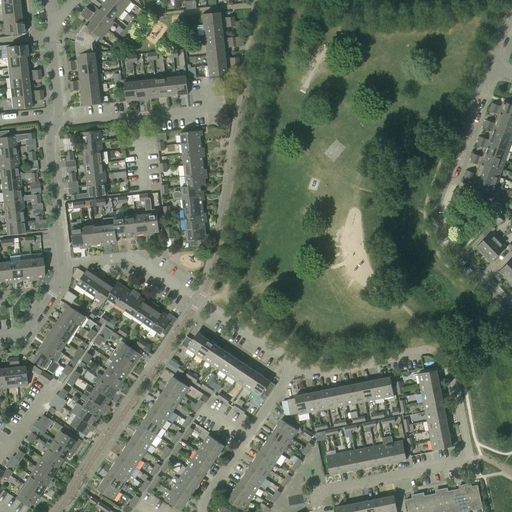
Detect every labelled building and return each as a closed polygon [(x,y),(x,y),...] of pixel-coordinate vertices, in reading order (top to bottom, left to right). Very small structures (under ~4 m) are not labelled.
[(111,0),(105,0),(101,5),(118,18),(124,10),(111,0)] [(111,0),(124,10),(131,1),(129,0),(111,0)] [(22,2),(1,4),(2,14),(23,12),(22,2)] [(87,7),(84,11),(89,16),(92,12),(87,7)] [(98,9),(92,17),(108,31),(115,22),(98,9)] [(23,12),(2,14),(3,25),(24,22),(23,12)] [(223,12),(202,14),(203,25),(224,23),(223,12)] [(92,17),(85,25),(98,36),(101,39),(108,31),(92,17)] [(132,21),(128,27),(133,31),(137,26),(132,21)] [(24,22),(3,25),(4,35),(25,33),(24,22)] [(224,23),(203,25),(204,35),(225,33),(224,23)] [(76,36),(76,38),(92,43),(98,36),(85,25),(76,36)] [(125,30),(118,38),(124,43),(131,34),(125,30)] [(225,33),(204,35),(206,45),(226,43),(230,43),(242,41),(242,37),(226,38),(225,33)] [(76,38),(75,40),(77,55),(93,53),(93,52),(92,43),(76,38)] [(226,43),(206,45),(207,56),(228,53),(226,43)] [(27,45),(6,47),(7,58),(28,56),(27,45)] [(93,53),(77,55),(78,65),(99,62),(97,52),(93,52),(93,53)] [(228,53),(207,56),(208,66),(229,63),(228,53)] [(28,56),(7,58),(8,68),(29,66),(28,56)] [(99,62),(78,65),(79,75),(100,73),(99,62)] [(229,63),(208,66),(209,76),(230,74),(229,63)] [(29,66),(8,68),(9,78),(30,76),(29,66)] [(79,75),(80,85),(101,83),(100,73),(79,75)] [(186,73),(175,74),(178,95),(188,94),(186,73)] [(126,80),(124,80),(126,101),(137,100),(135,79),(134,79),(133,74),(126,75),(126,80)] [(175,74),(165,76),(167,96),(178,95),(175,74)] [(30,76),(9,78),(10,88),(31,86),(30,76)] [(165,76),(155,77),(157,97),(167,96),(165,76)] [(155,77),(145,78),(147,99),(157,97),(155,77)] [(145,78),(135,79),(137,100),(147,99),(145,78)] [(102,93),(101,83),(80,85),(81,95),(102,93)] [(31,86),(10,88),(11,99),(42,95),(42,90),(32,91),(31,86)] [(102,93),(81,95),(82,106),(103,104),(102,93)] [(42,95),(11,99),(13,109),(33,107),(33,101),(43,100),(42,95)] [(501,106),(500,110),(511,114),(511,104),(503,101),(501,106)] [(490,107),(489,111),(498,115),(496,119),(511,124),(511,114),(500,110),(497,109),(490,107)] [(511,124),(496,119),(493,127),(511,133),(511,124)] [(484,124),(483,128),(492,131),(490,136),(511,144),(511,142),(511,133),(493,127),(491,126),(484,124)] [(99,130),(82,132),(83,143),(101,141),(99,130)] [(201,130),(180,133),(181,144),(200,142),(200,135),(202,135),(201,130)] [(165,133),(156,134),(158,147),(164,146),(163,141),(166,141),(165,133)] [(15,136),(0,137),(0,148),(16,147),(15,136)] [(490,136),(487,144),(508,152),(511,144),(490,136)] [(101,141),(83,143),(84,154),(102,152),(101,141)] [(478,141),(476,145),(485,149),(484,153),(505,161),(508,152),(487,144),(484,143),(478,141)] [(200,142),(181,144),(183,155),(204,152),(203,148),(201,148),(200,142)] [(16,147),(0,148),(0,159),(17,158),(16,147)] [(106,152),(84,154),(85,165),(103,163),(107,162),(106,152)] [(204,152),(183,155),(184,165),(203,163),(202,157),(204,157),(204,152)] [(472,158),(478,160),(481,161),(502,169),(505,161),(484,153),(482,157),(473,154),(472,158)] [(17,158),(0,159),(0,165),(1,171),(18,169),(17,158)] [(481,161),(478,170),(499,178),(502,169),(481,161)] [(103,163),(85,165),(87,176),(104,173),(103,163)] [(203,163),(184,165),(185,176),(206,174),(206,169),(204,170),(203,163)] [(18,169),(1,171),(2,181),(20,179),(18,169)] [(478,170),(475,178),(496,186),(499,178),(478,170)] [(104,173),(87,176),(88,186),(106,184),(104,173)] [(206,174),(185,176),(186,187),(200,185),(200,186),(205,185),(205,178),(207,178),(206,174)] [(465,175),(464,179),(473,182),(471,187),(492,195),(496,186),(475,178),(472,177),(465,175)] [(20,179),(2,181),(3,192),(21,190),(20,179)] [(88,186),(89,193),(89,197),(107,195),(106,184),(88,186)] [(174,191),(173,194),(173,197),(174,197),(174,199),(182,198),(204,196),(203,191),(201,192),(200,186),(200,185),(186,187),(181,187),(182,192),(179,193),(179,191),(174,191)] [(21,190),(3,192),(4,203),(22,201),(33,199),(32,195),(22,197),(21,190)] [(144,201),(146,214),(148,236),(153,235),(152,233),(159,232),(156,209),(152,209),(151,199),(148,196),(148,194),(144,194),(144,201)] [(204,196),(182,198),(184,209),(202,207),(202,201),(204,200),(204,196)] [(22,201),(4,203),(5,214),(23,212),(22,201)] [(202,207),(184,209),(185,220),(206,217),(206,213),(203,213),(202,207)] [(23,212),(5,214),(7,224),(24,222),(23,212)] [(146,214),(135,216),(137,235),(144,234),(144,236),(148,236),(146,214)] [(135,216),(124,217),(127,238),(131,238),(131,235),(137,235),(135,216)] [(499,216),(489,226),(493,231),(503,221),(499,216)] [(124,217),(113,218),(114,223),(116,237),(122,236),(122,239),(127,238),(124,217)] [(206,217),(185,220),(186,230),(205,228),(204,222),(207,222),(206,217)] [(24,222),(7,224),(8,235),(26,233),(25,226),(35,225),(35,229),(47,228),(46,220),(43,220),(35,221),(24,222)] [(114,223),(104,225),(106,246),(110,246),(110,243),(117,242),(116,237),(114,223)] [(104,225),(93,226),(95,245),(101,244),(101,247),(106,246),(104,225)] [(93,226),(82,227),(84,248),(89,248),(89,245),(95,245),(93,226)] [(82,227),(71,228),(73,247),(80,246),(80,249),(84,248),(82,227)] [(205,228),(186,230),(187,242),(190,241),(190,246),(207,244),(206,239),(209,239),(208,235),(206,235),(205,228)] [(492,232),(475,248),(483,256),(499,240),(492,232)] [(499,240),(483,256),(491,263),(507,247),(499,240)] [(22,261),(20,261),(22,280),(29,279),(29,281),(33,281),(31,259),(31,255),(21,256),(22,261)] [(42,258),(31,259),(33,281),(38,280),(38,278),(44,277),(42,258)] [(511,259),(499,272),(507,279),(511,274),(511,259)] [(20,261),(10,262),(12,283),(16,283),(16,280),(22,280),(20,261)] [(10,262),(0,262),(0,275),(1,282),(7,281),(7,284),(12,283),(10,262)] [(87,269),(77,284),(86,290),(96,275),(87,269)] [(96,275),(86,290),(95,296),(105,281),(96,275)] [(105,281),(95,296),(104,302),(107,298),(114,287),(105,281)] [(114,287),(107,298),(116,304),(126,289),(117,283),(114,287)] [(126,289),(116,304),(125,310),(137,292),(133,290),(131,292),(126,289)] [(68,291),(63,298),(76,307),(79,301),(75,299),(77,297),(68,291)] [(137,292),(125,310),(134,316),(144,301),(139,297),(141,295),(137,292)] [(144,301),(134,316),(143,322),(155,305),(151,302),(150,304),(144,301)] [(66,310),(63,315),(78,325),(81,327),(87,318),(84,316),(66,304),(63,308),(66,310)] [(155,305),(143,322),(152,328),(162,313),(157,309),(159,307),(155,305)] [(152,328),(147,336),(154,337),(157,332),(161,334),(162,333),(165,335),(170,326),(168,325),(173,317),(169,314),(167,316),(162,313),(152,328)] [(63,315),(57,324),(72,334),(78,325),(63,315)] [(57,324),(51,333),(66,343),(72,334),(57,324)] [(51,333),(45,342),(60,352),(66,343),(51,333)] [(197,333),(186,349),(195,355),(206,339),(197,333)] [(206,339),(195,355),(202,360),(213,344),(206,339)] [(121,341),(115,350),(134,363),(140,354),(121,341)] [(45,342),(39,351),(54,361),(60,352),(45,342)] [(213,344),(202,360),(211,365),(221,349),(213,344)] [(221,349),(211,365),(219,371),(229,355),(221,349)] [(115,350),(109,359),(128,372),(134,363),(115,350)] [(32,355),(29,360),(33,363),(34,361),(53,374),(56,370),(51,366),(54,361),(39,351),(35,357),(32,355)] [(229,355),(219,371),(226,376),(237,360),(229,355)] [(11,368),(5,369),(7,387),(18,386),(15,358),(10,359),(11,368)] [(19,358),(15,358),(18,386),(28,385),(27,367),(20,367),(19,358)] [(113,362),(107,371),(122,381),(128,372),(109,359),(109,360),(113,362)] [(170,360),(168,364),(182,374),(185,370),(170,360)] [(237,360),(226,376),(235,381),(245,365),(237,360)] [(425,372),(417,374),(419,384),(438,380),(436,370),(431,371),(429,360),(423,361),(425,372)] [(245,365),(235,381),(242,387),(253,370),(245,365)] [(35,366),(31,372),(38,376),(38,377),(48,384),(52,378),(35,366)] [(253,370),(242,387),(250,392),(261,376),(253,370)] [(99,374),(97,377),(116,390),(122,381),(107,371),(103,377),(99,374)] [(261,376),(250,392),(264,401),(275,385),(270,382),(261,376)] [(97,377),(94,382),(98,385),(95,389),(110,399),(116,390),(97,377)] [(167,385),(183,396),(187,399),(191,392),(187,389),(188,387),(172,377),(167,385)] [(389,377),(380,379),(383,398),(393,396),(389,377)] [(380,379),(370,381),(374,400),(383,398),(380,379)] [(438,380),(419,384),(421,393),(440,390),(438,380)] [(370,381),(361,383),(365,402),(374,400),(370,381)] [(361,383),(351,385),(355,404),(365,402),(361,383)] [(167,385),(161,393),(177,404),(183,396),(167,385)] [(351,385),(342,387),(346,405),(355,404),(351,385)] [(342,387),(333,389),(336,407),(346,405),(342,387)] [(86,391),(84,395),(106,410),(110,404),(108,403),(110,399),(95,389),(91,394),(86,391)] [(333,389),(323,391),(327,409),(336,407),(333,389)] [(440,390),(421,393),(423,403),(442,399),(440,390)] [(323,391),(314,393),(318,411),(327,409),(323,391)] [(56,394),(52,399),(63,407),(67,402),(64,399),(66,396),(61,392),(58,396),(56,394)] [(161,393),(156,401),(172,412),(177,404),(161,393)] [(314,393),(304,394),(308,413),(318,411),(314,393)] [(295,398),(287,400),(290,416),(298,414),(298,415),(308,413),(304,394),(294,396),(295,398)] [(84,395),(81,398),(87,402),(83,407),(98,417),(100,414),(103,415),(106,410),(84,395)] [(51,407),(48,410),(54,414),(56,410),(59,413),(63,407),(52,399),(48,405),(51,407)] [(442,399),(423,403),(425,412),(444,408),(442,399)] [(156,401),(151,409),(167,420),(172,412),(156,401)] [(83,407),(77,416),(94,428),(98,422),(96,421),(98,417),(83,407)] [(444,408),(425,412),(427,422),(446,418),(444,408)] [(151,409),(146,417),(161,428),(167,420),(151,409)] [(73,413),(67,423),(86,435),(88,431),(91,433),(94,428),(77,416),(73,413)] [(43,415),(39,422),(44,425),(48,419),(43,415)] [(146,417),(140,425),(156,436),(161,428),(146,417)] [(446,418),(427,422),(428,431),(447,427),(446,418)] [(281,420),(276,428),(292,438),(297,430),(281,420)] [(140,425),(135,433),(151,444),(156,436),(140,425)] [(447,427),(428,431),(430,440),(449,436),(447,427)] [(276,428),(271,436),(286,446),(292,438),(276,428)] [(61,431),(55,440),(72,452),(80,440),(66,430),(64,433),(61,431)] [(135,433),(129,441),(145,452),(151,444),(135,433)] [(208,435),(202,444),(218,454),(224,446),(208,435)] [(271,436),(265,444),(281,454),(286,446),(271,436)] [(449,436),(430,440),(432,450),(451,446),(449,436)] [(72,452),(55,440),(51,445),(47,442),(44,446),(49,449),(64,459),(66,456),(68,458),(72,452)] [(129,441),(124,450),(140,460),(145,452),(129,441)] [(402,441),(392,443),(396,462),(406,460),(402,441)] [(392,443),(383,445),(387,463),(396,462),(392,443)] [(202,444),(197,452),(213,462),(218,454),(202,444)] [(265,444),(260,452),(276,462),(281,454),(265,444)] [(383,445),(373,446),(377,465),(387,463),(383,445)] [(373,446),(364,448),(368,467),(377,465),(373,446)] [(340,453),(336,454),(339,473),(349,471),(345,452),(344,448),(339,449),(340,453)] [(364,448),(355,450),(359,469),(368,467),(364,448)] [(49,449),(43,458),(58,468),(64,459),(49,449)] [(124,450),(119,457),(134,468),(140,460),(124,450)] [(355,450),(345,452),(349,471),(359,469),(355,450)] [(197,452),(192,460),(207,470),(213,462),(197,452)] [(260,452),(255,460),(270,470),(276,462),(260,452)] [(336,454),(326,456),(329,475),(339,473),(336,454)] [(119,457),(113,465),(129,476),(134,468),(119,457)] [(43,458),(37,467),(52,477),(58,468),(43,458)] [(192,460),(186,468),(202,478),(207,470),(192,460)] [(255,460),(249,468),(265,479),(270,470),(255,460)] [(113,465),(108,473),(124,484),(129,476),(113,465)] [(37,467),(30,476),(46,486),(52,477),(37,467)] [(186,468),(181,476),(197,486),(202,478),(186,468)] [(249,468),(244,476),(259,487),(265,479),(249,468)] [(108,473),(103,481),(119,492),(124,484),(108,473)] [(30,476),(24,485),(40,495),(46,486),(30,476)] [(181,476),(176,484),(192,494),(197,486),(181,476)] [(244,476),(238,484),(254,495),(259,487),(244,476)] [(150,486),(147,491),(150,493),(153,488),(154,488),(157,483),(154,480),(150,486)] [(103,481),(97,490),(113,500),(119,492),(103,481)] [(176,484),(170,492),(186,502),(192,494),(176,484)] [(238,484),(233,492),(249,503),(254,495),(238,484)] [(469,484),(465,485),(470,510),(481,508),(482,511),(483,511),(478,485),(469,487),(469,484)] [(24,485),(16,499),(30,508),(33,504),(34,504),(40,495),(24,485)] [(461,489),(453,490),(457,511),(461,511),(470,510),(465,485),(461,485),(461,489)] [(445,488),(441,489),(445,511),(457,511),(453,490),(446,492),(445,488)] [(438,493),(430,495),(433,511),(445,511),(441,489),(437,490),(438,493)] [(170,492),(165,500),(181,510),(186,502),(170,492)] [(233,492),(228,500),(243,511),(249,503),(233,492)] [(265,498),(270,501),(273,496),(268,492),(265,498)] [(422,493),(418,494),(421,511),(433,511),(430,495),(422,496),(422,493)] [(414,498),(406,499),(408,511),(421,511),(418,494),(414,495),(414,498)] [(396,511),(394,496),(384,498),(386,511),(396,511)] [(386,511),(384,498),(374,500),(376,511),(386,511)] [(376,511),(374,500),(365,502),(367,511),(376,511)] [(367,511),(365,502),(355,504),(357,511),(367,511)]
